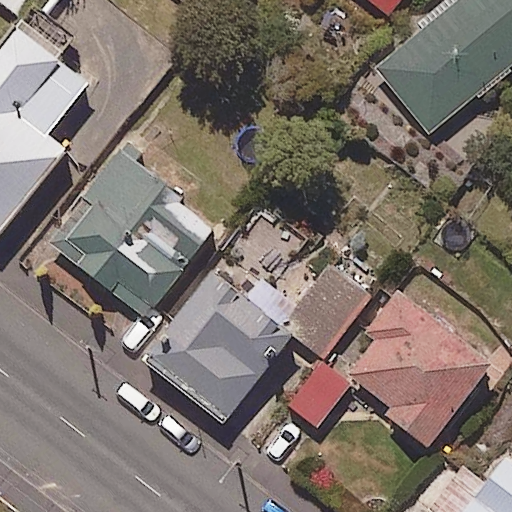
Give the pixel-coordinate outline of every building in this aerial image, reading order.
[(37,0),(0,0),(22,18),(37,0)] [(42,0),(54,9),(62,0),(42,0)] [(318,0),(319,0),(369,0),(392,18),(406,0),(318,0)] [(511,72),(511,0),(469,0),(381,68),(431,135),(511,72)] [(80,42),(44,13),(0,67),(0,244),(0,245),(74,153),(55,137),(96,86),(64,61),(80,42)] [(224,231),(133,153),(46,253),(74,277),(84,267),(126,303),(137,291),(158,309),(224,231)] [(289,327),(221,272),(152,357),(233,422),(300,341),(325,362),(378,297),(339,265),(289,327)] [(501,367),(409,292),(345,369),(400,414),(395,419),(433,450),(501,367)] [(355,388),(328,365),(292,406),(320,430),(355,388)] [(511,511),(511,472),(502,465),(480,494),(456,475),(427,511),(428,511),(511,511)]
